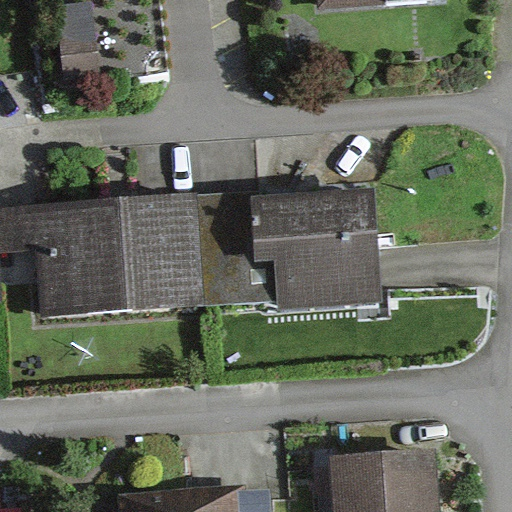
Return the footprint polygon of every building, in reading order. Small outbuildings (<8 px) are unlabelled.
[(100,77),(92,9),(56,13),(64,81),(100,77)] [(257,200),(199,206),(207,311),(280,306),(281,318),(380,311),(372,202),(296,208),(258,211),(257,200)] [(207,311),(199,206),(121,210),(0,217),(0,258),(35,257),(39,322),(207,311)] [(444,511),(441,464),(329,472),(332,511),(444,511)] [(160,505),(124,508),(124,511),(264,511),(265,508),(233,510),(233,501),(160,505)]
